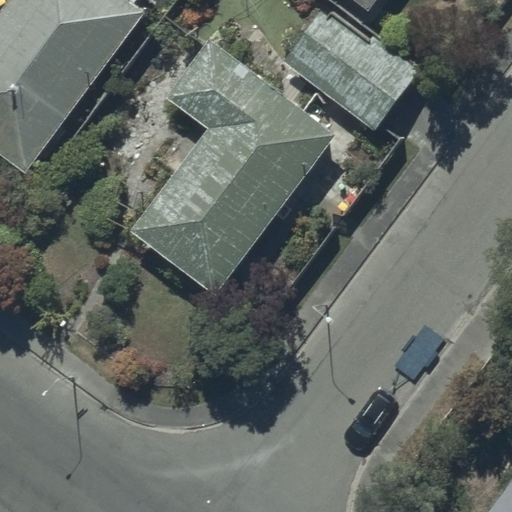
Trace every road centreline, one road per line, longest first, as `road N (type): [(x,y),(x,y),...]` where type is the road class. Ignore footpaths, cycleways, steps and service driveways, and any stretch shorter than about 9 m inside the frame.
road 1 (residential): [(242,511),(511,174)]
road 2 (residential): [(113,511),(0,420)]
